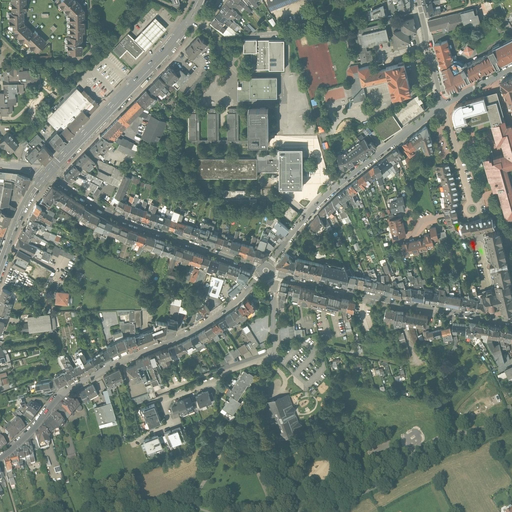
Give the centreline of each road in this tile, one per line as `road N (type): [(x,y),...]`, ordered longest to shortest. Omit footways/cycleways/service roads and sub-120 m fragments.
road 1 (residential): [(0,458),(67,390),(203,323),(254,282)]
road 2 (residential): [(267,266),(308,213),(445,103)]
road 3 (unclassified): [(46,174),(144,228),(260,268)]
road 4 (unclassified): [(282,275),(511,325)]
road 5 (primary): [(188,21),(46,174)]
road 6 (residential): [(271,356),(162,401),(170,424),(129,441)]
